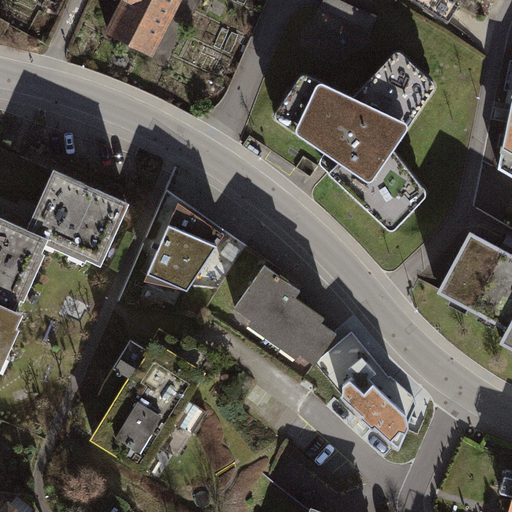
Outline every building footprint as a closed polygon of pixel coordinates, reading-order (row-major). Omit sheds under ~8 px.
[(178,0),(117,0),(104,28),(153,52),(178,0)] [(374,14),(340,0),(318,0),(313,11),(366,33),(374,14)] [(459,0),(422,0),(449,16),(459,0)] [(11,25),(0,19),(0,44),(0,45),(11,25)] [(433,82),(393,46),(352,88),(298,67),(269,113),(332,153),(319,169),(386,227),(420,189),(391,144),(433,82)] [(511,133),(468,211),(511,238),(511,133)] [(26,223),(0,211),(0,362),(17,324),(15,323),(22,307),(15,304),(19,294),(22,296),(43,249),(40,247),(43,240),(84,258),(85,255),(100,261),(128,197),(52,164),(26,223)] [(223,229),(177,198),(144,278),(186,288),(223,229)] [(511,303),(511,250),(465,225),(433,284),(502,323),(511,303)] [(223,252),(212,265),(224,275),(235,262),(223,252)] [(301,285),(264,260),(234,304),(251,315),(247,320),(296,354),(299,349),(316,360),(337,328),(321,317),(325,312),(295,292),(301,285)] [(511,303),(502,323),(496,334),(511,343),(511,303)] [(179,335),(158,323),(145,345),(129,336),(112,365),(126,373),(89,438),(143,469),(198,373),(210,379),(217,367),(209,362),(218,346),(184,327),(179,335)] [(386,405),(400,405),(400,410),(419,411),(419,387),(386,386),(386,405)] [(511,511),(511,467),(507,466),(501,488),(511,491),(511,501),(509,511),(511,511)] [(6,496),(0,503),(0,511),(25,511),(26,511),(6,496)] [(341,511),(311,501),(306,511),(341,511)]
